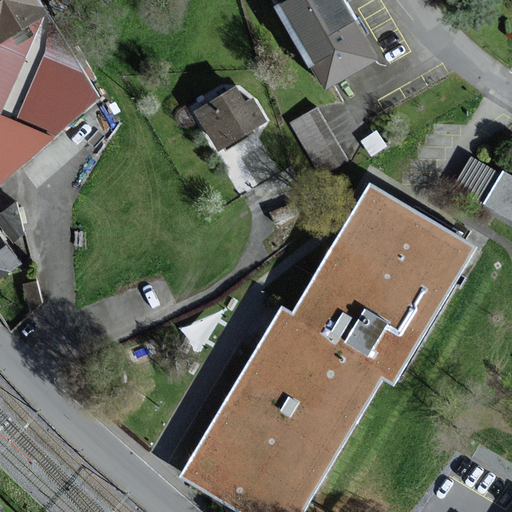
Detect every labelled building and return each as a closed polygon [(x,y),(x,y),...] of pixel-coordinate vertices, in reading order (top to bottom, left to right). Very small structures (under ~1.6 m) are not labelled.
[(0,0),(0,186),(100,99),(52,13),(56,11),(49,0),(0,0)] [(381,57),(347,0),(279,0),(330,86),(381,57)] [(245,102),(237,87),(196,111),(218,148),(265,121),(252,99),(245,102)] [(503,175),(472,156),(453,187),(511,223),(511,173),(506,169),(503,175)] [(475,247),(374,187),(297,317),(285,310),(188,471),(257,511),(301,511),(382,377),(394,384),(475,247)] [(0,233),(0,280),(22,265),(0,233)]
